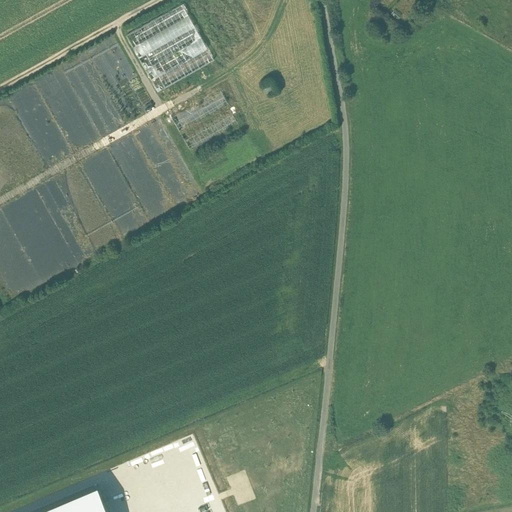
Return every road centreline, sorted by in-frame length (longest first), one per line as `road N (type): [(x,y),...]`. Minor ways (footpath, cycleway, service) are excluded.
road 1 (track): [(323,0),(347,165),(313,511)]
road 2 (track): [(161,0),(0,89)]
